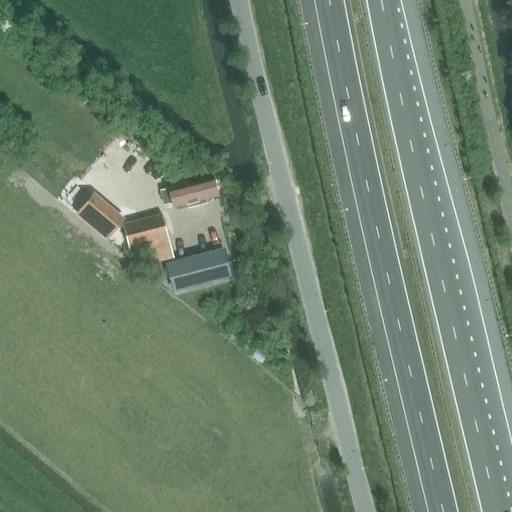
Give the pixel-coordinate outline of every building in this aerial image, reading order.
[(206,197),(218,194),(213,176),(160,189),(164,204),(171,203),(172,206),(186,204),(187,207),(207,202),(206,197)] [(94,195),(78,214),(106,237),(122,217),(94,195)] [(161,214),(122,224),(130,255),(152,249),(155,261),(172,257),(169,245),(161,214)] [(214,251),(229,235),(212,219),(198,235),(214,251)] [(167,263),(173,290),(230,276),(223,249),(167,263)]
